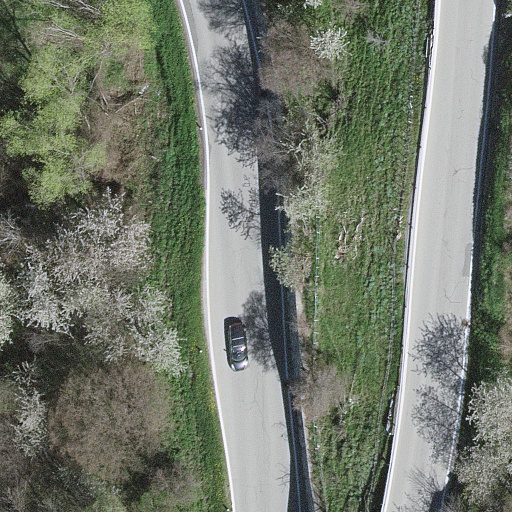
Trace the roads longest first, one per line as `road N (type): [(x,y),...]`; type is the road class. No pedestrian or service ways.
road 1 (tertiary): [(212,0),(227,59),(236,301),(265,511)]
road 2 (tertiary): [(410,511),(431,380),(465,0)]
